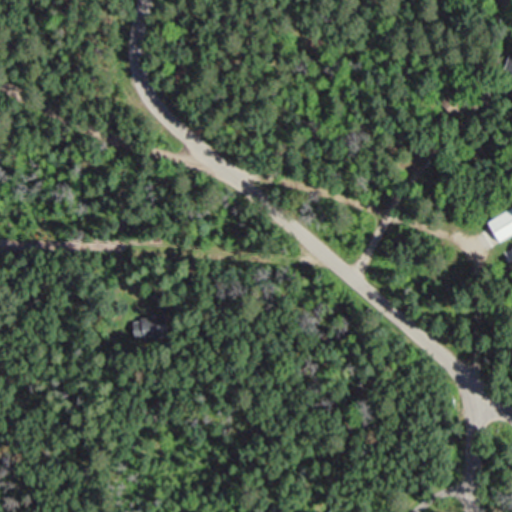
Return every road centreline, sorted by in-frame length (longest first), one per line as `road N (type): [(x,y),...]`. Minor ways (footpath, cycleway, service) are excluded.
road 1 (residential): [(470,511),(473,382),(218,161)]
road 2 (residential): [(0,80),(160,158),(218,161)]
road 3 (residential): [(218,161),(137,73),(147,0)]
